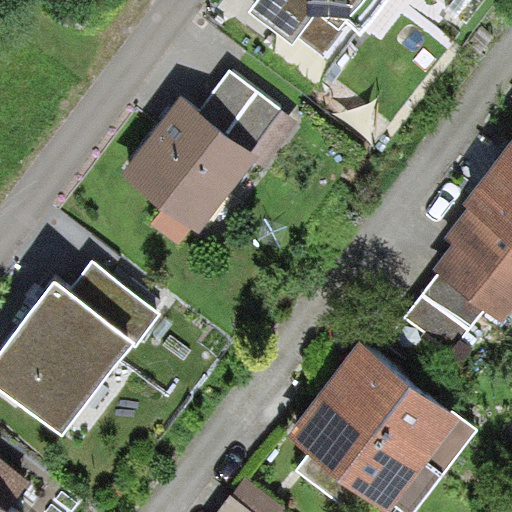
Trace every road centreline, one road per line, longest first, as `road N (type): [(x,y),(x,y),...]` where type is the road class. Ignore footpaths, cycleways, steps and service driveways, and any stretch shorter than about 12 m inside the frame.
road 1 (residential): [(511,52),(164,511)]
road 2 (residential): [(179,0),(0,237)]
